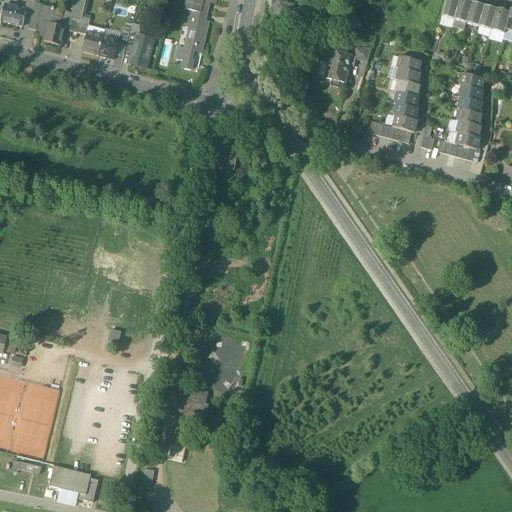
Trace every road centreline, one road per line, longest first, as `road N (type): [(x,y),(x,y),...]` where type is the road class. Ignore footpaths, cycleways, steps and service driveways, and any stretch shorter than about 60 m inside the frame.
road 1 (unclassified): [(208,102),(128,511)]
road 2 (tertiary): [(290,144),(511,464)]
road 3 (residential): [(290,144),(316,139),(511,192)]
road 4 (residential): [(208,102),(0,48)]
